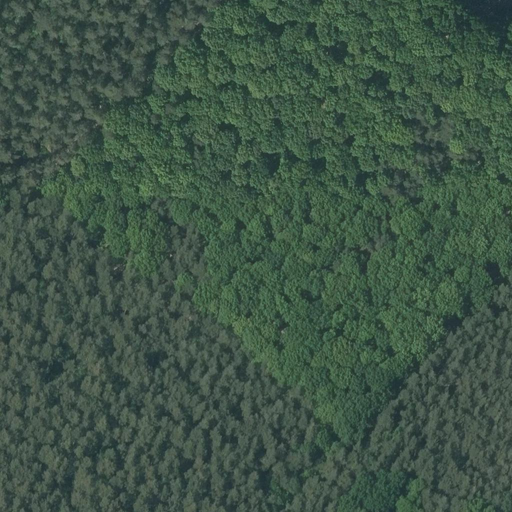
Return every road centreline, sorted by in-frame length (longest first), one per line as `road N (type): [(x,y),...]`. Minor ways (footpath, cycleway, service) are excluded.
road 1 (track): [(343,441),(16,198)]
road 2 (track): [(216,0),(16,198)]
